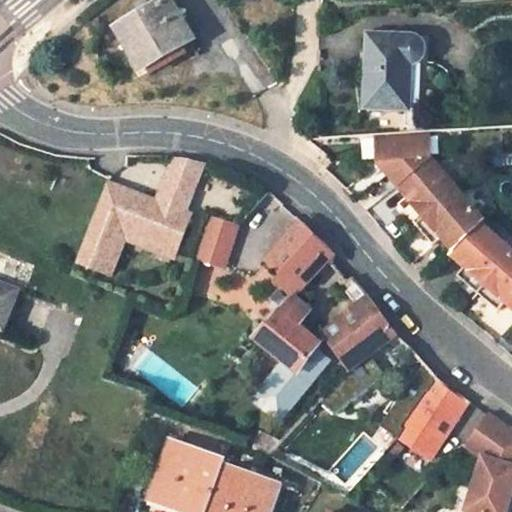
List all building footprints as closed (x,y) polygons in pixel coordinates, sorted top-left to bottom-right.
[(163,0),(117,28),(141,69),(194,39),(173,4),(163,0)] [(413,36),(368,33),(365,106),(406,107),(409,59),(413,59),(418,56),(419,53),(421,48),(419,42),(418,40),(413,36)] [(423,160),(421,132),(368,135),(369,167),(391,188),(423,160)] [(77,261),(104,272),(121,226),(175,247),(188,215),(182,213),(191,189),(201,163),(196,162),(179,160),(173,158),(156,203),(107,184),(77,261)] [(481,217),(423,160),(391,188),(402,198),(393,207),(432,244),(440,236),(453,248),(478,220),(481,217)] [(239,227),(209,217),(196,261),(226,270),(239,227)] [(511,252),(478,220),(453,248),(450,252),(464,265),(457,274),(489,304),(493,308),(501,299),(511,309),(511,252)] [(296,283),(329,248),(301,221),(268,258),(296,283)] [(328,262),(334,264),(335,253),(329,248),(296,283),(303,290),(328,262)] [(17,290),(0,283),(0,329),(2,330),(17,290)] [(368,295),(356,305),(321,332),(349,372),(370,355),(397,334),(368,295)] [(318,345),(298,326),(309,311),(294,297),(256,338),(288,365),(297,372),(315,350),(318,345)] [(297,372),(288,365),(258,399),(281,420),(331,364),(315,350),(297,372)] [(370,355),(349,372),(321,400),(336,415),(386,376),(370,355)] [(404,429),(401,427),(426,392),(436,377),(425,364),(380,427),(398,440),(399,439),(404,429)] [(469,402),(437,378),(428,393),(426,392),(401,427),(404,429),(399,439),(430,460),(431,460),(469,402)] [(511,432),(508,429),(487,414),(465,445),(481,457),(466,511),(468,511),(505,511),(511,492),(511,432)] [(226,460),(170,440),(150,496),(193,511),(271,511),(281,485),(225,465),(226,460)] [(391,461),(403,447),(397,441),(384,455),(391,461)]
